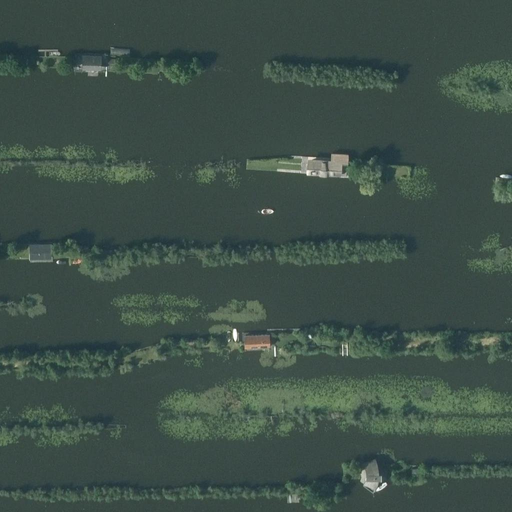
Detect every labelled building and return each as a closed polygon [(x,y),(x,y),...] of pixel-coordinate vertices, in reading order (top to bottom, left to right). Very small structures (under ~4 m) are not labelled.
[(101,55),(81,55),(81,70),(101,71),(101,55)] [(308,158),(307,175),(341,177),(341,164),(348,165),(349,155),(331,154),(331,160),(308,158)] [(40,244),(29,244),(29,258),(51,258),(51,245),(40,245),(40,244)] [(269,334),(244,335),(244,349),(270,347),(269,334)] [(375,457),(363,462),(365,467),(366,473),(365,476),(364,481),(363,483),(372,491),(375,486),(377,482),(378,477),(381,477),(381,470),(378,470),(375,457)]
